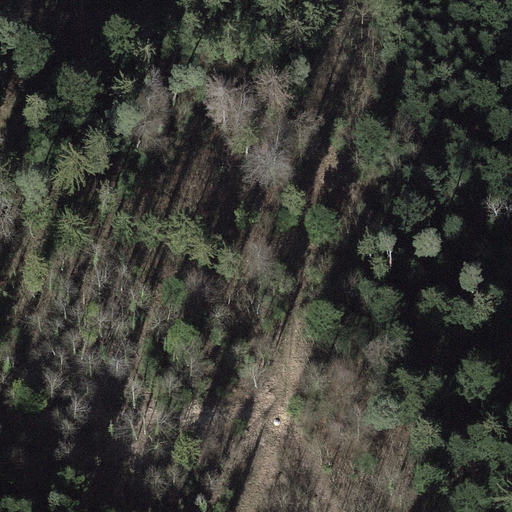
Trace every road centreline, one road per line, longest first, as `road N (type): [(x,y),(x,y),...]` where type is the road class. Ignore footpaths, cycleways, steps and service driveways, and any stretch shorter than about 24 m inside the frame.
road 1 (track): [(335,0),(283,394),(250,511)]
road 2 (track): [(0,149),(27,111),(135,31),(209,0)]
